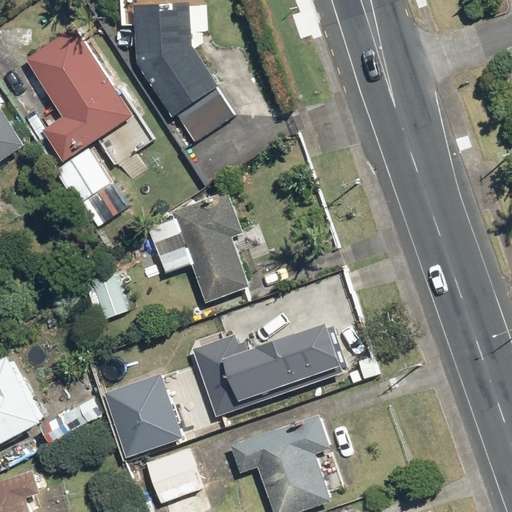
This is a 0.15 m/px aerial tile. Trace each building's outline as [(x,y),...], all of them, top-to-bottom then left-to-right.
[(141,63),(176,119),(182,115),(199,143),(240,117),(199,51),(197,3),(139,5),(141,63)] [(122,16),(110,24),(126,50),(139,42),(122,16)] [(77,32),(30,62),(58,105),(48,112),(55,124),(46,130),(67,162),(134,119),(77,32)] [(0,167),(29,148),(0,103),(0,167)] [(115,186),(92,153),(62,174),(99,225),(124,206),(112,188),(115,186)] [(246,235),(231,192),(161,217),(179,267),(193,262),(208,303),(254,286),(237,238),(246,235)] [(133,313),(121,272),(93,281),(105,321),(133,313)] [(228,344),(198,353),(220,418),(348,376),(332,327),(233,359),(228,344)] [(113,352),(92,357),(98,381),(120,376),(113,352)] [(0,450),(47,426),(11,358),(0,364),(0,450)] [(163,375),(108,391),(127,453),(182,436),(163,375)] [(323,417),(234,447),(244,476),(261,470),(275,511),(309,511),(335,503),(320,458),(336,453),(323,417)] [(215,511),(192,449),(149,465),(166,511),(215,511)] [(54,468),(0,484),(0,511),(31,511),(29,504),(43,499),(39,487),(58,481),(54,468)]
